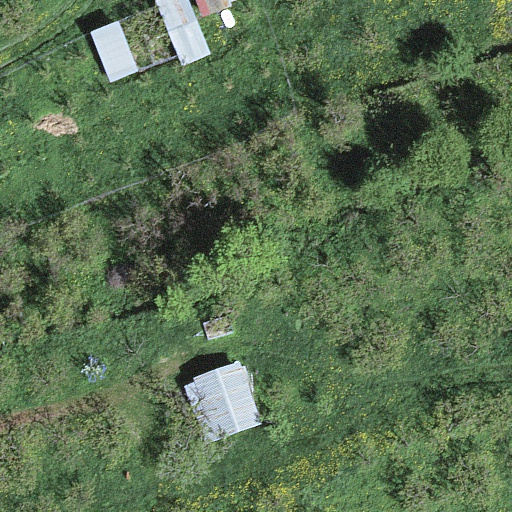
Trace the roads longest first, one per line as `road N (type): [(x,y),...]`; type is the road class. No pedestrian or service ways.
road 1 (track): [(241,330),(0,433)]
road 2 (track): [(110,0),(0,56)]
